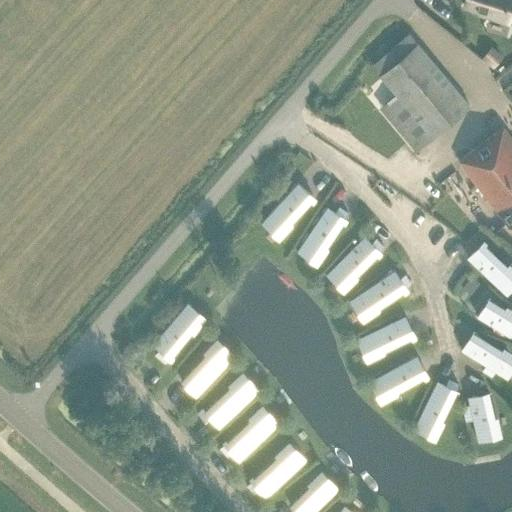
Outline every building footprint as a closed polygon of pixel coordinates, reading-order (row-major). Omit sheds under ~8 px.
[(464,0),(463,3),(501,15),(504,5),(506,5),(507,2),(505,1),(505,0),(464,0)] [(388,107),(419,145),(469,104),(417,41),(417,42),(408,31),(370,63),(379,73),(399,98),(388,107)] [(491,45),(483,54),(492,63),(501,54),(491,45)] [(509,226),(511,224),(511,139),(502,127),(458,160),(509,226)] [(296,193),(289,186),(253,227),(253,228),(261,218),(277,232),(305,200),(304,200),(308,195),(301,188),(296,193)] [(321,252),(344,217),(347,211),(339,206),(335,211),(327,205),(296,251),(297,251),(304,241),(321,252)] [(349,279),(379,249),(364,235),(325,273),(326,274),(334,265),(349,279)] [(511,270),(482,241),(467,256),(506,294),(507,294),(498,285),(511,270)] [(392,264),(347,295),(360,315),(406,284),(392,264)] [(486,291),(475,310),(508,330),(511,324),(511,305),(503,300),(502,301),(486,291)] [(156,339),(174,355),(205,319),(186,302),(172,317),(174,319),(156,339)] [(419,339),(409,320),(361,347),(362,347),(372,341),(382,359),(419,339)] [(470,324),(459,343),(505,373),(511,361),(511,347),(502,341),(500,343),(470,324)] [(171,379),(187,395),(221,361),(203,343),(188,358),(190,360),(171,379)] [(389,393),(426,373),(416,354),(368,381),(379,375),(389,393)] [(198,409),(215,425),(247,390),(228,372),(214,387),(216,389),(198,409)] [(435,374),(411,424),(433,434),(441,416),(439,415),(454,383),(435,374)] [(465,390),(476,436),(499,430),(495,410),(492,411),(486,385),(465,390)] [(255,413),(224,443),(239,458),(278,421),(278,420),(269,428),(255,413)] [(282,450),(250,479),(251,480),(246,484),(253,492),(258,487),(265,495),(305,458),(305,457),(296,465),(282,450)] [(285,497),(299,511),(303,511),(336,481),(318,463),(303,477),(305,479),(285,497)] [(345,500),(335,511),(362,511),(369,502),(362,511),(345,500)]
